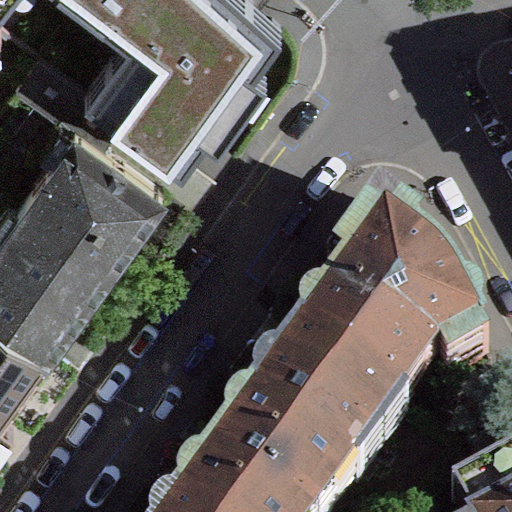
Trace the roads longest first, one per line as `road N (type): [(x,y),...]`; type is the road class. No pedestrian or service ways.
road 1 (residential): [(67,511),(406,40)]
road 2 (residential): [(406,40),(511,236)]
